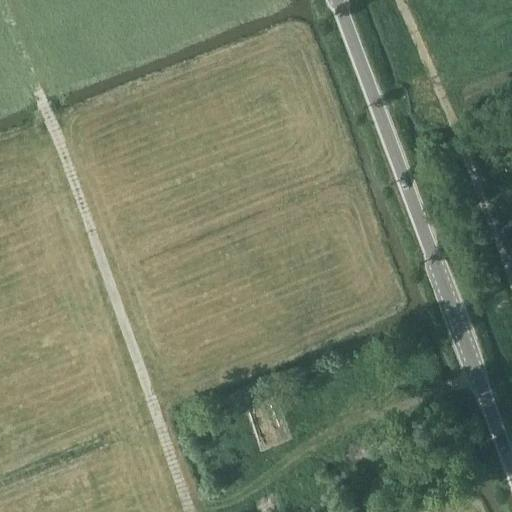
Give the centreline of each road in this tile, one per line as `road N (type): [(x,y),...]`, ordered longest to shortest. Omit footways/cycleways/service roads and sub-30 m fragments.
road 1 (track): [(1,0),(57,133),(188,511)]
road 2 (tertiary): [(511,468),(336,0)]
road 3 (track): [(511,274),(399,0)]
